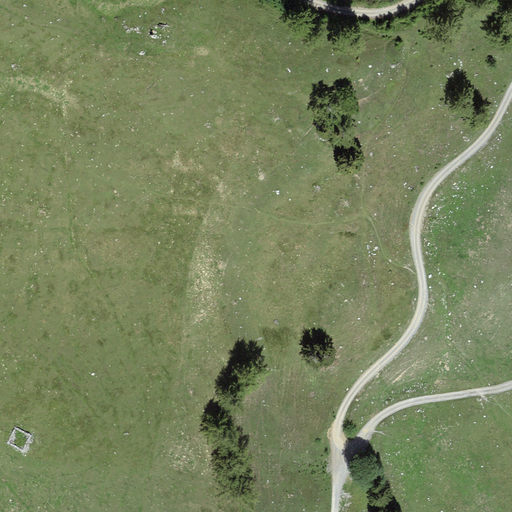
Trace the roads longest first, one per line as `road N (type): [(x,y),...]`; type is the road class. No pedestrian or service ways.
road 1 (track): [(340,466),(335,441),(344,410),(423,313),(417,210),(490,135),(511,94)]
road 2 (track): [(511,387),(395,409),(340,466)]
road 3 (track): [(424,0),(383,17),(297,0)]
